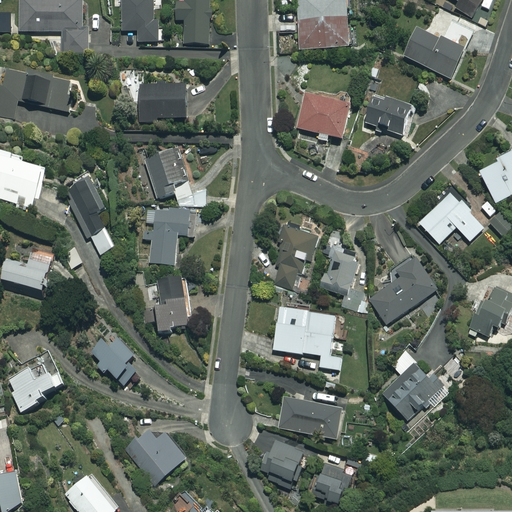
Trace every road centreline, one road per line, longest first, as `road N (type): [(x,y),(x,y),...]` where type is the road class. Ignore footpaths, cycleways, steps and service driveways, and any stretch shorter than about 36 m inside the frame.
road 1 (residential): [(253,167),(347,202),(391,197),(486,104),(511,35)]
road 2 (residential): [(253,167),(227,422)]
road 3 (residential): [(252,0),(253,167)]
